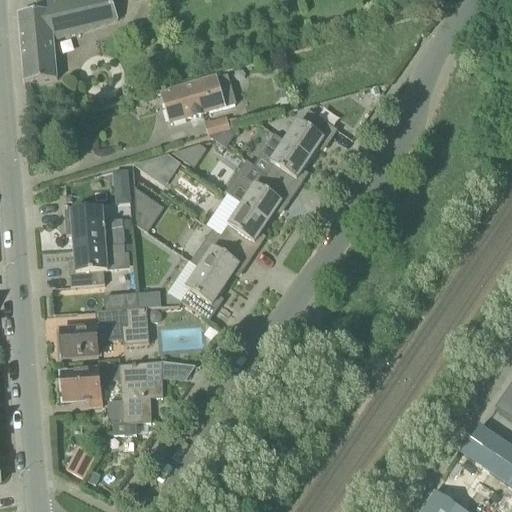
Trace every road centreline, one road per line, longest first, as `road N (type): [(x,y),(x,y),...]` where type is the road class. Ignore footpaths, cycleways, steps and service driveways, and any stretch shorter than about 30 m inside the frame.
road 1 (unclassified): [(150,511),(396,154),(431,61),(474,0)]
road 2 (residential): [(38,511),(8,158)]
road 3 (unclassified): [(398,511),(511,351)]
